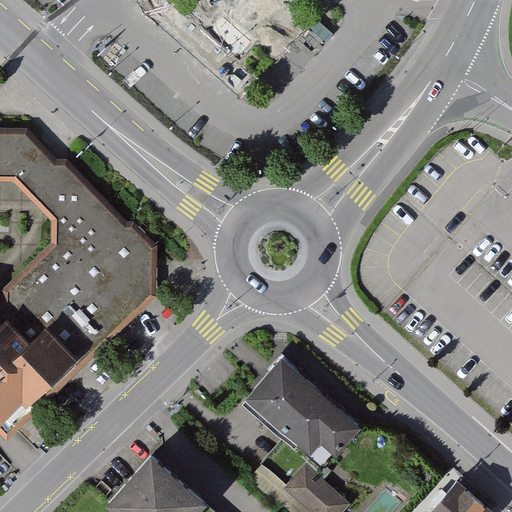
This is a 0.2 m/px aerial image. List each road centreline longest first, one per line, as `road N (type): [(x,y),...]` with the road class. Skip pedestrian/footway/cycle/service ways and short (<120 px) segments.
road 1 (residential): [(252,287),(17,511)]
road 2 (tertiary): [(0,25),(136,146),(241,221)]
road 3 (tertiary): [(310,286),(345,326),(511,468)]
road 4 (tertiary): [(444,66),(316,218)]
